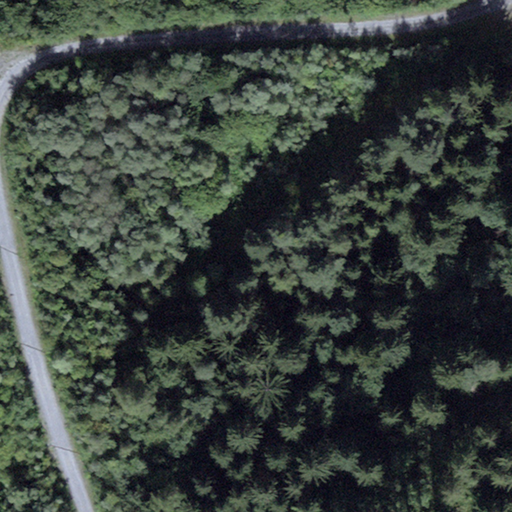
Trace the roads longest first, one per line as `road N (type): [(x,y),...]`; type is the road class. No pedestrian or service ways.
road 1 (track): [(0,69),(70,48),(412,22),(492,0)]
road 2 (track): [(0,201),(37,368),(83,511)]
